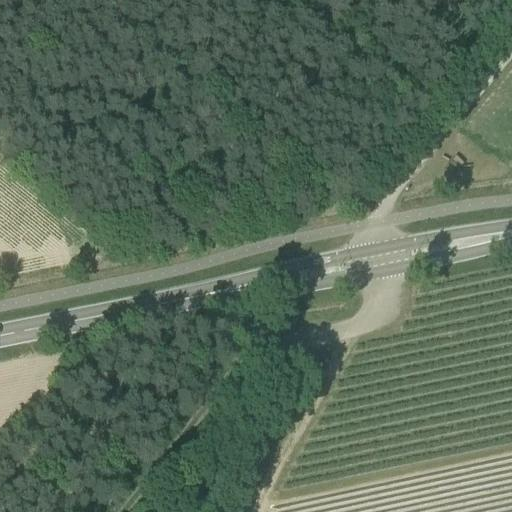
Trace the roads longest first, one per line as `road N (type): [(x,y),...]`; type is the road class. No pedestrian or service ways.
road 1 (tertiary): [(0,336),(377,260)]
road 2 (track): [(511,40),(389,191),(373,225)]
road 3 (track): [(261,371),(230,382),(123,511)]
road 4 (unclassified): [(261,371),(283,349),(376,326),(383,307),(377,260)]
road 5 (track): [(0,373),(69,359),(0,441)]
road 6 (tertiary): [(511,234),(377,260)]
